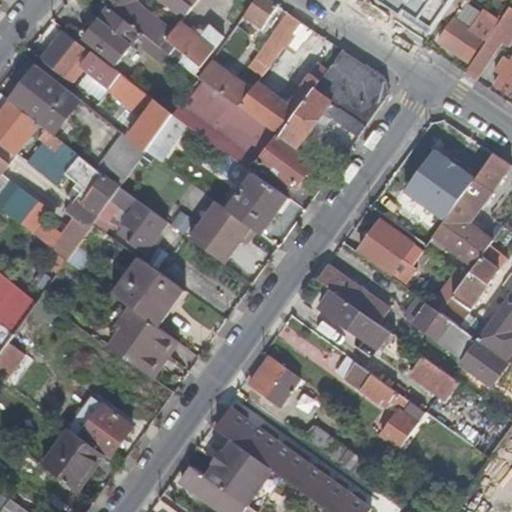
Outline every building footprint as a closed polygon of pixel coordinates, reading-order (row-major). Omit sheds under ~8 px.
[(183,0),(107,0),(105,4),(109,7),(160,47),(166,39),(180,22),(184,18),(193,7),(183,0)] [(256,18),(261,22),(266,26),(279,7),(268,0),(255,0),(247,12),(256,18)] [(356,0),(423,45),(449,8),(436,0),(356,0)] [(467,0),(454,0),(453,2),(451,5),(460,11),(467,0)] [(154,55),(160,47),(109,7),(94,25),(90,22),(87,22),(81,31),(82,35),(118,64),(139,38),(144,42),(142,45),(154,55)] [(511,8),(510,7),(498,24),(511,32),(511,8)] [(263,47),(277,57),(302,22),(288,13),(263,47)] [(471,30),(484,39),(486,41),(491,34),(496,27),(480,16),(471,30)] [(261,22),(256,18),(253,23),(258,27),(261,22)] [(484,39),(471,30),(453,19),(437,43),(467,63),(484,39)] [(180,22),(166,39),(201,67),(224,38),(210,27),(201,39),(180,22)] [(263,96),(312,30),(302,22),(277,57),(268,68),(254,89),(257,91),(244,109),(281,135),(320,81),(312,75),(285,112),(263,96)] [(103,60),(77,40),(75,42),(63,34),(43,60),(70,82),(88,59),(98,67),(103,60)] [(498,58),(507,45),(491,34),(486,41),(470,65),(480,72),(474,80),(476,81),(493,55),(498,58)] [(277,57),(263,47),(255,59),(268,68),(277,57)] [(330,116),(360,137),(390,96),(387,81),(342,50),(320,81),(281,135),(280,137),(298,150),(325,112),(330,116)] [(103,60),(98,67),(96,69),(105,78),(106,76),(115,83),(121,74),(103,60)] [(252,91),(212,61),(199,79),(239,108),(252,91)] [(509,96),(511,91),(511,61),(507,69),(503,67),(501,69),(499,68),(496,72),(502,76),(495,87),(509,96)] [(480,72),(470,65),(464,73),(474,80),(480,72)] [(47,130),(55,137),(83,101),(39,66),(11,102),(40,125),(47,130)] [(105,78),(96,69),(84,85),(94,92),(105,78)] [(127,78),(121,74),(115,83),(111,88),(116,92),(127,78)] [(115,94),(124,101),(135,85),(127,78),(116,92),(115,94)] [(124,101),(131,107),(143,91),(135,85),(124,101)] [(147,107),(153,99),(143,91),(131,107),(136,111),(143,103),(147,107)] [(0,140),(17,154),(40,125),(11,102),(0,116),(0,140)] [(172,116),(173,115),(157,102),(130,138),(147,151),(172,116)] [(298,150),(303,154),(330,116),(325,112),(298,150)] [(158,161),(184,125),(172,116),(147,151),(146,153),(158,161)] [(68,261),(120,189),(104,176),(100,173),(55,137),(47,130),(38,141),(56,154),(71,166),(66,172),(78,182),(68,197),(72,200),(65,210),(75,217),(55,245),(55,237),(43,227),(53,214),(39,203),(22,225),(58,253),(68,261)] [(146,153),(147,151),(130,138),(127,135),(100,173),(104,176),(120,189),(146,153)] [(296,193),(316,163),(303,154),(298,150),(280,137),(279,137),(259,166),(296,193)] [(447,150),(394,224),(427,248),(434,238),(481,173),(447,150)] [(71,166),(56,154),(39,176),(54,187),(66,172),(71,166)] [(434,238),(475,268),(490,246),(494,241),(470,224),(493,193),(492,192),(511,165),(495,154),(481,173),(434,238)] [(0,179),(10,166),(0,158),(0,179)] [(281,213),(290,200),(255,175),(228,211),(257,232),(261,235),(278,211),(281,213)] [(9,181),(0,192),(0,207),(5,212),(18,194),(21,191),(9,181)] [(5,212),(22,225),(39,203),(22,189),(21,191),(18,194),(5,212)] [(144,256),(167,223),(134,199),(120,189),(93,226),(102,232),(109,222),(105,219),(116,205),(125,211),(117,221),(118,222),(112,230),(126,240),(125,242),(144,256)] [(228,211),(217,203),(191,240),(225,265),(242,241),(247,245),(257,232),(228,211)] [(425,252),(382,221),(360,252),(408,286),(420,270),(414,266),(425,252)] [(79,246),(68,262),(83,273),(94,257),(79,246)] [(507,258),(490,246),(475,268),(468,277),(442,314),(454,323),(465,308),(469,311),(507,258)] [(58,275),(68,261),(58,253),(48,267),(58,275)] [(139,259),(113,295),(117,298),(143,262),(139,259)] [(176,303),(184,291),(143,262),(117,298),(132,309),(158,328),(171,310),(166,307),(171,300),(176,303)] [(397,317),(328,266),(318,281),(333,292),(392,333),(402,341),(408,332),(394,322),(397,317)] [(43,295),(58,275),(48,267),(33,288),(43,295)] [(431,306),(442,314),(468,277),(457,270),(431,306)] [(158,328),(161,330),(187,294),(184,291),(176,303),(171,300),(166,307),(171,310),(158,328)] [(380,350),(392,333),(333,292),(322,308),(380,350)] [(508,361),(511,364),(511,293),(486,330),(479,340),(508,361)] [(415,323),(463,358),(459,363),(491,386),(508,361),(479,340),(466,331),(454,323),(442,314),(431,306),(429,304),(415,323)] [(110,348),(153,380),(179,343),(161,330),(158,328),(132,309),(117,329),(121,332),(110,348)] [(473,321),(466,331),(479,340),(486,330),(473,321)] [(0,354),(15,335),(4,326),(0,330),(0,354)] [(26,355),(9,343),(0,355),(0,381),(4,384),(26,355)] [(420,382),(434,392),(446,401),(461,382),(424,356),(410,375),(420,382)] [(280,410),(301,379),(271,357),(249,388),(280,410)] [(401,411),(381,437),(400,450),(427,414),(349,358),(338,373),(378,402),(381,397),(401,411)] [(434,392),(420,382),(416,386),(431,397),(434,392)] [(243,405),(249,397),(238,390),(232,398),(243,405)] [(103,407),(93,420),(89,426),(79,438),(104,456),(105,456),(109,459),(132,428),(103,407)] [(230,411),(216,429),(224,435),(233,441),(257,458),(283,476),(332,511),(360,511),(364,507),(230,411)] [(511,419),(500,411),(474,448),(490,460),(511,428),(511,419)] [(89,426),(93,420),(88,417),(84,422),(89,426)] [(340,463),(348,451),(316,428),(308,440),(322,450),(340,463)] [(78,493),(104,456),(79,438),(68,430),(42,467),(78,493)] [(257,458),(233,441),(224,453),(222,451),(213,464),(215,465),(207,478),(254,511),(256,511),(283,476),(257,458)] [(342,477),(348,469),(340,463),(322,450),(316,458),(342,477)] [(348,451),(340,463),(348,469),(364,480),(372,469),(348,451)] [(254,511),(207,478),(192,467),(181,483),(220,511),(254,511)] [(438,505),(447,511),(456,498),(447,492),(438,505)] [(8,511),(27,511),(10,500),(4,509),(8,511)]
